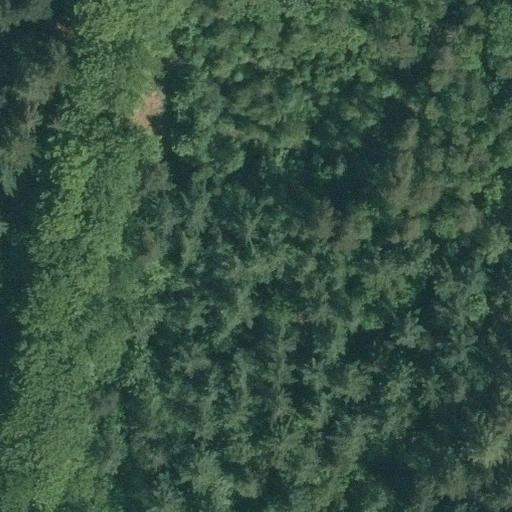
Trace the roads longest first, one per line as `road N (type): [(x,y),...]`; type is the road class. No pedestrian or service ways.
road 1 (tertiary): [(114,0),(16,511)]
road 2 (track): [(511,329),(346,511)]
